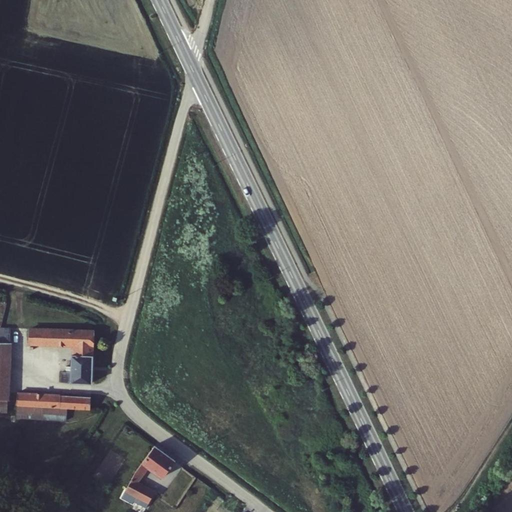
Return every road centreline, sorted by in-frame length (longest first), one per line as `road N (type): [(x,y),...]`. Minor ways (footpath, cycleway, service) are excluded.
road 1 (unclassified): [(265,511),(142,420),(117,385),(193,69)]
road 2 (tertiary): [(406,511),(193,69)]
road 3 (track): [(128,320),(0,279)]
